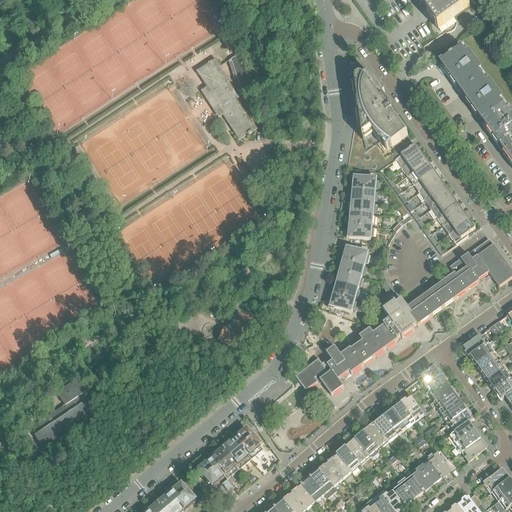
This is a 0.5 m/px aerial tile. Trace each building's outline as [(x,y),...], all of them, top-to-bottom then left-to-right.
[(470,9),(463,0),(417,0),(427,14),(429,14),(432,18),(431,19),(438,30),(470,9)] [(486,78),(475,64),(465,49),(462,51),(461,50),(459,51),(460,52),(443,64),(442,63),(440,64),(462,95),(486,78)] [(250,90),(238,56),(228,62),(239,97),(250,90)] [(235,100),(238,99),(218,69),(220,68),(215,60),(195,73),(198,77),(200,76),(210,92),(205,96),(216,114),(221,111),(239,140),(247,135),(248,137),(251,134),(250,133),(255,130),(245,115),(246,114),(243,109),(242,109),(235,100)] [(411,141),(393,115),(390,111),(389,112),(387,110),(390,108),(384,100),(381,102),(380,100),(385,96),(370,75),(363,79),(361,78),(359,78),(358,78),(356,79),(355,81),(355,83),(356,85),(353,87),(357,117),(358,117),(361,113),(362,118),(360,121),(361,125),(359,127),(359,128),(358,128),(358,127),(354,130),(347,172),(361,174),(368,174),(377,175),(395,162),(395,161),(400,158),(396,153),(411,141)] [(507,107),(496,93),(486,78),(462,95),(483,124),(507,107)] [(511,148),(511,114),(507,107),(483,124),(504,154),(511,148)] [(400,169),(420,153),(415,147),(400,158),(395,161),(395,162),(400,169)] [(406,177),(426,162),(420,153),(400,169),(406,177)] [(412,185),(432,170),(426,162),(406,177),(412,185)] [(418,193),(438,178),(432,170),(412,185),(418,193)] [(253,177),(249,172),(244,176),(248,181),(253,177)] [(379,184),(376,183),(376,181),(368,180),(368,174),(361,174),(361,180),(358,179),(358,178),(359,178),(352,177),(351,191),(375,193),(375,192),(378,192),(379,184)] [(424,202),(444,187),(438,178),(418,193),(424,202)] [(430,210),(450,195),(444,187),(424,202),(430,210)] [(377,204),(378,196),(375,195),(375,193),(351,191),(350,203),(374,205),(374,204),(377,204)] [(436,218),(456,203),(450,195),(430,210),(436,218)] [(376,216),(376,208),(374,207),(374,205),(350,203),(349,215),(373,217),(373,216),(376,216)] [(442,227),(462,211),(456,203),(436,218),(442,227)] [(407,215),(402,208),(399,211),(404,218),(407,215)] [(448,235),(468,220),(462,211),(442,227),(448,235)] [(375,228),(375,220),(373,219),(373,217),(349,215),(347,227),(372,229),(372,227),(375,228)] [(405,226),(412,221),(409,218),(402,223),(405,226)] [(467,237),(475,231),(468,220),(448,235),(456,247),(468,238),(467,237)] [(396,234),(402,228),(399,225),(393,231),(396,234)] [(373,240),(374,232),(372,231),(372,229),(347,227),(347,231),(346,240),(355,241),(355,246),(362,247),(362,241),(371,242),(371,239),(373,240)] [(72,250),(67,242),(61,245),(66,253),(72,250)] [(417,328),(476,286),(479,283),(479,282),(483,279),(484,281),(485,280),(484,278),(489,275),(499,289),(511,279),(511,272),(493,247),(489,242),(462,261),(461,261),(450,269),(455,275),(407,309),(402,301),(396,305),(393,301),(381,309),(390,321),(390,322),(394,327),(393,328),(401,339),(402,340),(415,331),(414,330),(417,328)] [(360,253),(362,247),(355,246),(353,251),(345,249),(341,261),(365,268),(365,266),(368,267),(370,259),(367,258),(368,255),(360,253)] [(445,255),(439,246),(435,249),(442,257),(445,255)] [(367,270),(364,269),(365,268),(341,261),(338,273),(362,279),(362,277),(365,278),(367,270)] [(364,282),(361,281),(362,279),(338,273),(335,284),(358,291),(359,289),(361,290),(364,282)] [(360,293),(358,293),(358,291),(335,284),(332,296),(355,302),(356,300),(358,301),(360,293)] [(386,303),(393,298),(391,295),(384,300),(386,303)] [(355,313),(357,305),(355,304),(355,302),(332,296),(328,309),(333,311),(331,316),(341,320),(343,312),(352,314),(352,312),(355,313)] [(240,352),(250,329),(255,318),(236,310),(227,329),(223,328),(217,341),(240,352)] [(351,375),(397,342),(398,342),(398,341),(401,339),(393,328),(394,327),(390,322),(384,326),(384,327),(373,335),(370,330),(360,338),(363,343),(351,351),(351,350),(341,357),(335,349),(327,355),(330,360),(322,365),(318,361),(295,377),(301,385),(306,392),(320,381),(331,397),(344,388),(339,381),(340,380),(340,381),(344,378),(344,377),(350,373),(351,375)] [(506,333),(499,323),(495,327),(501,336),(506,333)] [(501,336),(495,327),(490,331),(494,338),(495,337),(497,339),(501,336)] [(469,359),(488,345),(485,341),(484,342),(480,337),(463,350),(469,359)] [(476,368),(493,355),(490,350),(491,349),(490,349),(494,346),(492,342),(488,345),(469,359),(476,368)] [(481,376),(500,362),(497,358),(496,359),(493,355),(476,368),(481,376)] [(488,384),(505,372),(502,368),(504,367),(500,362),(481,376),(488,384)] [(425,391),(443,378),(437,369),(418,382),(425,391)] [(493,393),(511,379),(511,378),(510,375),(508,376),(505,372),(488,384),(493,393)] [(95,415),(86,402),(98,395),(93,387),(88,390),(80,378),(56,394),(64,406),(44,420),(43,420),(42,421),(37,425),(41,432),(34,437),(43,450),(95,415)] [(432,398),(449,386),(443,378),(425,391),(428,395),(429,394),(432,398)] [(506,398),(511,393),(511,379),(493,393),(500,402),(506,398)] [(436,409),(456,395),(449,386),(432,398),(435,403),(430,406),(434,411),(436,409)] [(416,397),(421,394),(419,391),(412,396),(410,393),(408,395),(410,398),(412,400),(416,397)] [(442,417),(462,403),(456,395),(436,409),(442,417)] [(424,417),(418,408),(414,403),(412,400),(410,398),(401,404),(415,424),(424,417)] [(448,425),(467,411),(462,403),(442,417),(448,425)] [(415,424),(401,404),(392,411),(407,430),(415,424)] [(407,430),(392,411),(383,418),(398,437),(398,436),(407,430)] [(469,424),(474,421),(467,411),(448,425),(445,428),(448,432),(451,430),(455,434),(469,424)] [(398,437),(383,418),(373,425),(374,427),(374,426),(388,443),(389,444),(398,437)] [(457,446),(475,433),(473,430),(472,428),(469,424),(455,434),(450,437),(457,446)] [(374,426),(374,427),(370,430),(368,430),(366,432),(365,434),(379,451),(388,443),(374,426)] [(259,446),(245,430),(243,432),(241,432),(238,435),(238,436),(232,441),(247,458),(247,457),(259,446)] [(427,438),(434,433),(432,430),(424,435),(427,438)] [(462,454),(480,441),(479,438),(478,436),(477,435),(475,434),(475,433),(457,446),(462,454)] [(379,451),(365,434),(361,438),(359,437),(357,440),(356,442),(370,458),(373,462),(382,454),(379,451)] [(418,446),(426,440),(422,434),(414,440),(418,446)] [(419,450),(429,443),(427,440),(417,447),(419,450)] [(250,462),(247,458),(232,441),(228,445),(226,444),(223,447),(223,449),(220,451),(235,468),(238,472),(250,462)] [(469,464),(487,450),(484,447),(484,445),(483,443),(481,442),(480,441),(462,454),(469,464)] [(370,458),(356,442),(352,445),(350,445),(347,448),(347,450),(361,466),(370,458)] [(401,459),(409,452),(406,448),(398,455),(401,459)] [(361,466),(347,450),(343,453),(341,453),(337,457),(338,458),(351,474),(357,469),(360,473),(361,472),(365,477),(368,475),(361,466)] [(235,468),(220,451),(219,452),(217,452),(214,455),(213,457),(209,461),(222,477),(234,468),(235,469),(235,468)] [(418,461),(411,453),(409,455),(415,463),(418,461)] [(451,473),(445,464),(440,458),(438,455),(429,462),(443,480),(451,473)] [(448,461),(444,455),(440,458),(445,464),(448,461)] [(351,474),(338,458),(335,460),(334,459),(329,463),(329,464),(328,464),(329,466),(343,481),(351,474)] [(222,477),(209,461),(204,465),(202,465),(199,468),(198,469),(196,471),(210,487),(222,477)] [(455,470),(451,463),(449,461),(448,461),(445,464),(451,473),(455,470)] [(443,480),(429,462),(423,467),(420,462),(417,465),(420,469),(433,487),(443,480)] [(343,481),(329,466),(326,468),(325,467),(320,471),(319,472),(320,473),(333,489),(343,481)] [(433,487),(420,469),(411,477),(424,494),(433,487)] [(491,494),(509,481),(509,479),(508,478),(506,477),(502,471),(485,485),(491,494)] [(333,489),(320,473),(317,476),(316,474),(311,479),(310,479),(311,481),(324,496),(333,489)] [(424,494),(411,477),(405,481),(404,480),(401,479),(399,480),(402,483),(416,500),(424,494)] [(203,501),(185,480),(178,487),(176,487),(172,490),(172,491),(167,495),(181,511),(182,511),(193,504),(196,507),(203,501)] [(324,496),(311,481),(308,483),(307,482),(302,486),(301,487),(302,488),(315,504),(324,496)] [(498,503),(511,493),(511,484),(509,481),(491,494),(498,503)] [(416,500),(402,483),(393,490),(406,508),(416,500)] [(315,504),(302,488),(299,491),(298,489),(293,494),(292,495),(293,496),(306,511),(307,511),(315,504)] [(400,511),(406,508),(393,490),(387,495),(384,492),(381,494),(381,495),(394,511),(400,511)] [(506,511),(510,509),(511,507),(511,493),(498,503),(504,511),(506,511)] [(181,511),(167,495),(163,499),(161,499),(157,502),(157,504),(155,505),(160,511),(181,511)] [(394,511),(381,495),(373,501),(380,511),(394,511)] [(305,511),(306,511),(293,496),(290,498),(289,497),(284,501),(283,502),(284,503),(291,511),(305,511)] [(481,506),(482,506),(475,497),(470,501),(477,510),(481,506)] [(478,511),(477,510),(470,501),(469,500),(468,500),(466,500),(463,502),(463,504),(459,507),(462,511),(478,511)] [(380,511),(373,501),(372,502),(372,501),(363,508),(366,511),(380,511)] [(291,511),(284,503),(281,506),(280,504),(275,509),(274,510),(275,511),(276,511),(291,511)]
